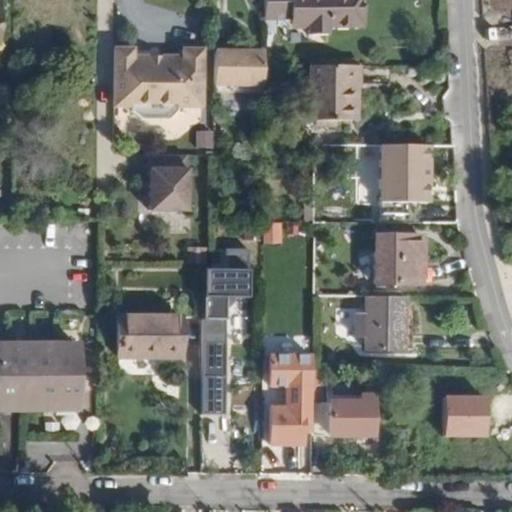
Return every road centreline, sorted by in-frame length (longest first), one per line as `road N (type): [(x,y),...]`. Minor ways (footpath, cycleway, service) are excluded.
road 1 (residential): [(511,497),(0,491)]
road 2 (residential): [(466,0),(477,210),(493,293),(511,337)]
